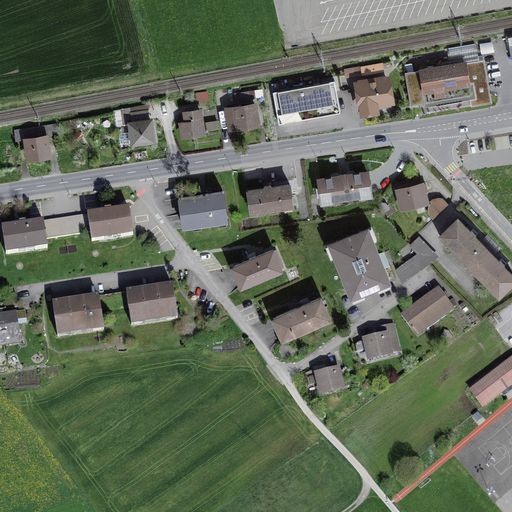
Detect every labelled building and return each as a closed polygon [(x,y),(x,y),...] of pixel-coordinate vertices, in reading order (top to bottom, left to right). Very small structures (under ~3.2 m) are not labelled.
[(411,105),(470,95),(465,63),(405,73),(411,105)] [(347,76),(383,70),(382,64),(346,70),(347,76)] [(390,100),(386,79),(358,83),(363,112),(376,110),(375,102),(390,100)] [(334,80),(273,91),(279,123),(340,112),(334,80)] [(255,104),(226,108),(229,128),(258,123),(255,104)] [(133,142),(153,140),(150,120),(149,120),(147,110),(131,113),(132,123),(130,123),(133,142)] [(183,135),(203,132),(200,110),(185,112),(186,121),(181,122),(183,135)] [(207,129),(219,128),(218,119),(206,120),(207,129)] [(28,158),(49,155),(46,136),(58,134),(57,124),(14,130),(16,140),(26,139),(28,158)] [(120,143),(129,143),(128,124),(120,125),(120,143)] [(319,178),(323,201),(370,194),(367,171),(347,174),(346,173),(339,174),(339,175),(319,178)] [(427,190),(425,182),(398,189),(402,207),(427,201),(424,191),(427,190)] [(293,204),(290,184),(271,187),(270,185),(265,185),(264,188),(248,191),(249,201),(251,201),(253,210),(293,204)] [(208,193),(179,198),(182,223),(227,217),(223,191),(208,193)] [(442,198),(431,201),(440,211),(448,204),(442,198)] [(65,221),(68,236),(90,232),(92,242),(104,240),(103,236),(120,234),(121,237),(133,236),(128,209),(111,211),(111,209),(105,210),(105,212),(88,215),(88,217),(65,221)] [(458,218),(441,234),(499,294),(511,281),(511,274),(503,266),(504,264),(500,259),(498,261),(475,236),(476,235),(471,230),(470,231),(458,218)] [(68,236),(65,221),(43,224),(43,221),(26,224),(25,222),(19,223),(20,225),(2,228),(6,255),(18,253),(17,249),(35,247),(35,250),(47,248),(46,239),(68,236)] [(352,295),(388,280),(367,229),(331,244),(352,295)] [(418,253),(427,263),(429,264),(437,257),(418,237),(410,245),(418,253)] [(273,250),(233,266),(241,285),(281,269),(273,250)] [(401,281),(427,263),(418,253),(396,269),(401,281)] [(113,295),(115,310),(129,307),(131,322),(177,315),(172,286),(113,295)] [(439,289),(402,316),(416,336),(426,329),(424,326),(436,317),(439,321),(439,320),(453,309),(452,308),(455,306),(451,300),(448,302),(439,289)] [(16,293),(2,295),(4,309),(18,307),(16,293)] [(115,310),(113,295),(52,304),(57,333),(103,326),(101,312),(115,310)] [(274,318),(283,338),(329,318),(320,297),(274,318)] [(25,311),(1,315),(5,342),(5,345),(21,343),(18,320),(26,318),(25,311)] [(379,337),(364,340),(368,359),(398,352),(396,346),(389,348),(385,329),(377,331),(379,337)] [(511,358),(470,390),(483,406),(511,383),(511,358)] [(321,393),(343,388),(342,384),(348,382),(344,369),(338,371),(338,370),(316,375),(321,393)]
